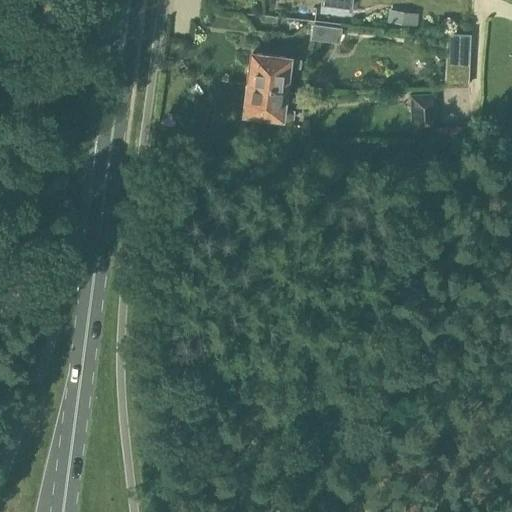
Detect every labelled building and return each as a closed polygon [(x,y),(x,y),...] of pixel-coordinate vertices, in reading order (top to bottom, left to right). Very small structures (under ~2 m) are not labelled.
[(388,10),(386,22),(416,26),(418,14),(388,10)] [(312,37),(325,39),(326,26),(313,25),(312,37)] [(469,36),(445,34),(445,44),(469,45),(469,36)] [(285,89),(287,67),(297,68),(300,60),(289,57),(289,56),(251,52),(247,80),(285,89)] [(285,89),(247,80),(243,113),(281,118),(281,117),(291,117),(293,110),(282,108),(285,89)] [(433,93),(409,95),(412,130),(436,128),(433,93)]
